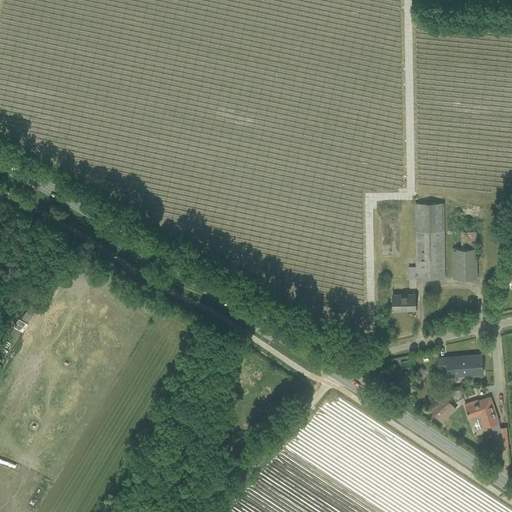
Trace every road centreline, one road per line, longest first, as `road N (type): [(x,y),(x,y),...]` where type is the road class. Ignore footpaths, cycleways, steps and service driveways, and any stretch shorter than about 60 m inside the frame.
road 1 (tertiary): [(334,375),(111,231),(0,170)]
road 2 (tertiary): [(511,491),(334,375)]
road 3 (unclassified): [(334,375),(398,349),(511,323)]
road 4 (unclassified): [(213,511),(334,375)]
